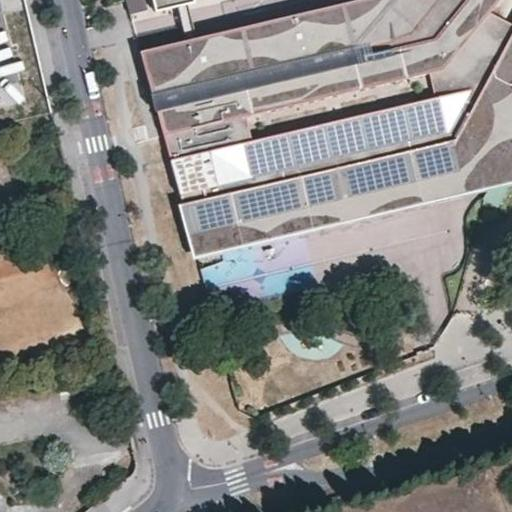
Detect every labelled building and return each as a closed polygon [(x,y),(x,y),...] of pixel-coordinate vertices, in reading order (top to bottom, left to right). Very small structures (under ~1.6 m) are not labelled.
[(145,0),(126,0),(130,14),(147,9),(145,0)] [(354,0),(139,52),(188,256),(446,194),(445,189),(453,187),(447,162),(472,156),(472,157),(498,171),(492,183),(488,190),(483,200),(498,207),(510,184),(511,181),(511,124),(503,120),(494,115),(509,86),(511,85),(511,27),(499,20),(510,0),(464,0),(444,24),(393,36),(384,0),(354,0)] [(228,0),(152,0),(154,7),(181,2),(183,12),(229,4),(228,0)] [(384,0),(393,36),(444,24),(464,0),(384,0)] [(511,85),(509,86),(494,115),(503,120),(511,124),(511,181),(510,184),(511,183),(511,85)] [(445,189),(446,194),(188,256),(189,261),(488,190),(492,183),(498,171),(472,157),(472,156),(447,162),(453,187),(445,189)] [(74,391),(69,370),(54,373),(59,395),(74,391)]
